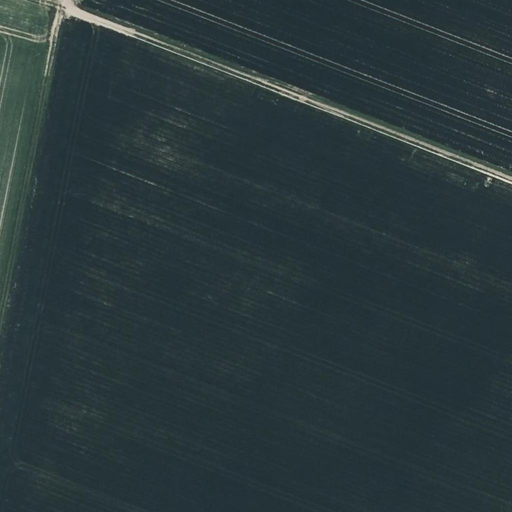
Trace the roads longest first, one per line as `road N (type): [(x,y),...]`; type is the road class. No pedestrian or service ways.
road 1 (track): [(511,178),(98,21),(68,0)]
road 2 (track): [(0,315),(64,0)]
